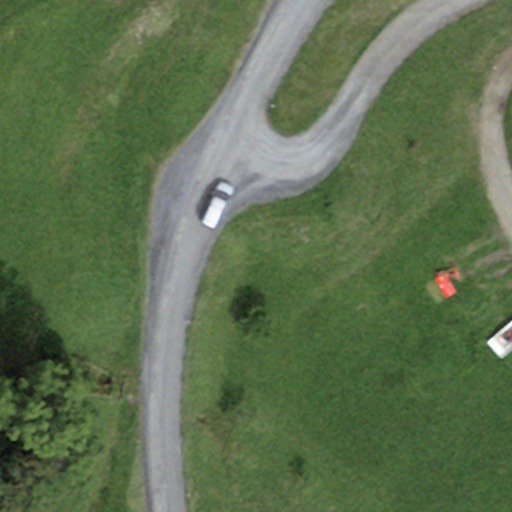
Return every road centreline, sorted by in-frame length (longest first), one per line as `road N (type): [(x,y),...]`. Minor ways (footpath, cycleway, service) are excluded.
road 1 (unclassified): [(298,0),(220,146),(187,244),(158,398),(165,511)]
road 2 (track): [(220,146),(267,162),(316,153),(378,59),(416,18),(447,0)]
road 3 (track): [(511,212),(490,147),(491,102),(511,63)]
